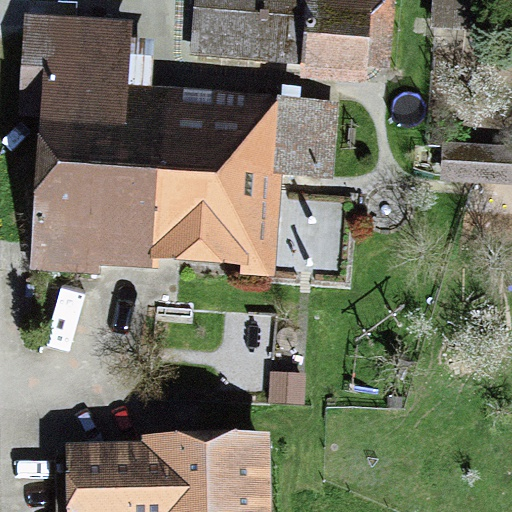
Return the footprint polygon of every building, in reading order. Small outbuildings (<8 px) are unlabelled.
[(193,0),(189,57),(303,67),(302,81),(365,87),(367,66),(395,68),(401,0),(193,0)] [(432,0),(430,32),(468,35),(471,0),(432,0)] [(130,42),(131,23),(25,16),(18,118),(39,119),(28,274),(100,279),(100,270),(152,273),(152,267),(240,274),(239,280),(273,282),(280,180),(332,184),(337,103),(151,90),(155,43),(130,42)] [(440,184),(511,187),(511,148),(443,145),(440,184)] [(267,405),(304,407),(306,376),(269,374),(267,405)] [(141,442),(141,449),(67,450),(68,511),(268,511),(268,440),(141,442)]
